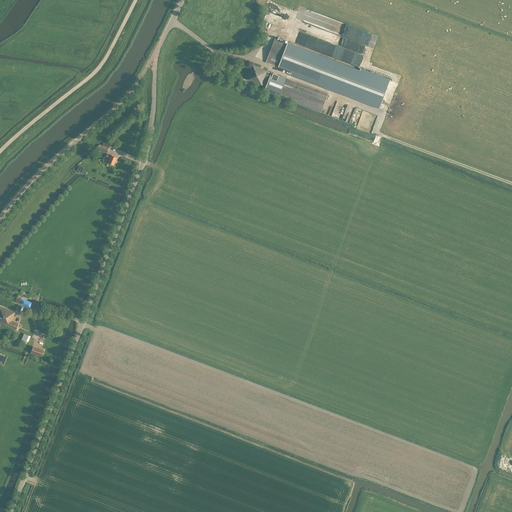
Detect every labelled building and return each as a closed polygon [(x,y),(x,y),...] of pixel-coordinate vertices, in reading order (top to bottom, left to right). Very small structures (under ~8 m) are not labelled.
[(281,12),(291,18),(294,13),(283,6),(281,9),(269,2),(266,6),(276,12),(277,10),(281,13),(281,12)] [(298,28),(325,37),(327,30),(299,21),(299,20),(297,20),(296,22),(299,23),(298,28)] [(360,68),(359,71),(274,39),(266,62),(291,71),(290,73),(379,107),(390,80),(360,68)] [(271,72),(254,65),(248,79),(262,85),(262,84),(266,86),(264,90),(321,113),(328,94),(272,71),(271,72)] [(117,157),(111,154),(111,155),(108,154),(106,157),(110,158),(108,162),(114,165),(117,157)] [(30,307),(32,302),(17,296),(15,302),(30,307)] [(18,323),(12,320),(13,316),(15,312),(0,305),(0,323),(15,329),(18,323)] [(43,350),(32,346),(30,352),(41,356),(43,350)]
